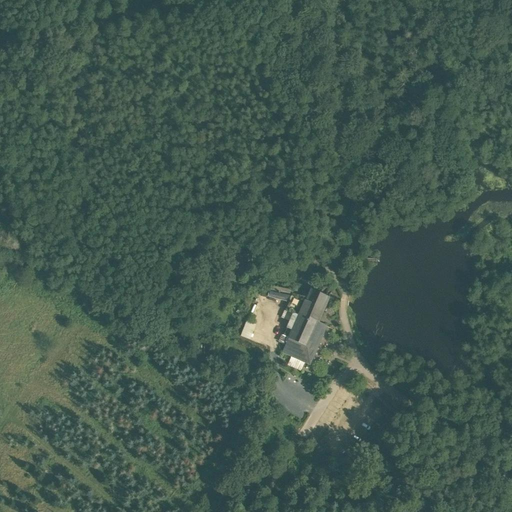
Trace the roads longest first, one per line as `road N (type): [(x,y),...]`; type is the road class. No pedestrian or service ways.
road 1 (track): [(511,45),(468,62),(448,82),(424,136),(362,222),(345,289)]
road 2 (residential): [(511,477),(358,369),(337,381),(302,437)]
